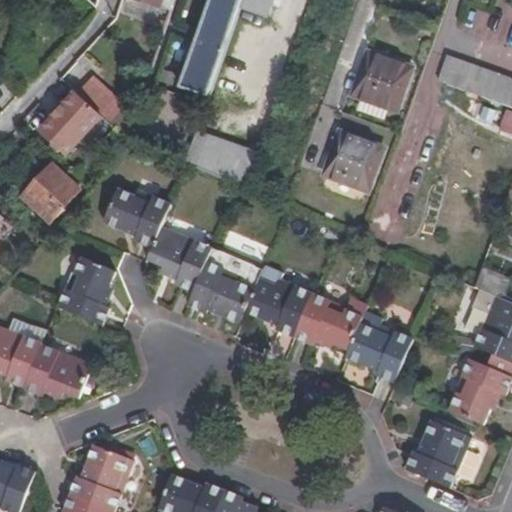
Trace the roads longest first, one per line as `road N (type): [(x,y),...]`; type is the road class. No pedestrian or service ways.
road 1 (residential): [(368,482),(365,445),(347,412),(333,404),(198,355),(163,394)]
road 2 (residential): [(163,394),(180,442),(203,465),(320,506),(354,496),(368,482)]
road 3 (residential): [(0,123),(104,0)]
road 4 (residential): [(32,442),(163,394)]
